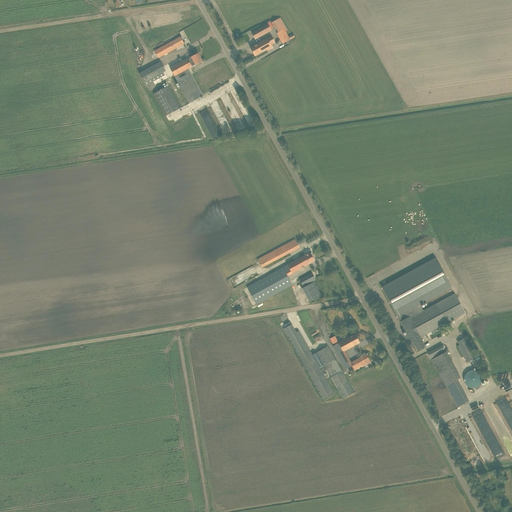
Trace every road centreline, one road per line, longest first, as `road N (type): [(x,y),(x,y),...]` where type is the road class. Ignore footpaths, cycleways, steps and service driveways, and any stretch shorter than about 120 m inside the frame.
road 1 (unclassified): [(478,511),(197,0)]
road 2 (track): [(0,357),(360,300)]
road 3 (track): [(0,31),(198,2)]
